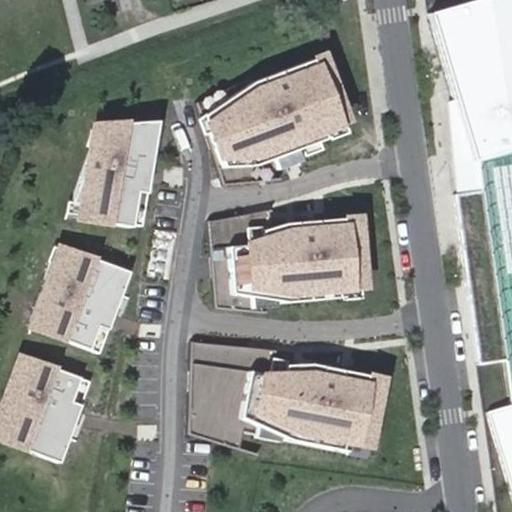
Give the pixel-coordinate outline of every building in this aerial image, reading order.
[(484,415),(511,498),(511,0),(456,0),(427,9),(470,157),(475,156),(507,407),(484,415)] [(343,132),(340,123),(345,121),(320,56),(246,80),(246,78),(193,104),(221,187),(268,183),(260,159),(343,132)] [(142,212),(154,122),(101,126),(94,149),(86,149),(68,203),(88,209),(84,221),(128,229),(131,211),(142,212)] [(94,149),(101,126),(93,126),(86,149),(94,149)] [(84,221),(88,209),(68,203),(66,215),(84,221)] [(140,229),(142,212),(131,211),(128,229),(140,229)] [(361,304),(356,225),(269,227),(268,214),(211,220),(220,320),(259,318),(259,310),(361,304)] [(61,269),(65,248),(51,243),(46,264),(61,269)] [(97,355),(127,273),(65,248),(61,269),(46,264),(38,293),(50,297),(37,334),(97,355)] [(37,334),(50,297),(38,293),(29,331),(37,334)] [(364,457),(379,379),(275,357),(277,351),(188,342),(185,435),(238,452),(242,435),(364,457)] [(17,397),(31,359),(21,357),(4,392),(17,397)] [(0,442),(57,464),(88,382),(31,359),(17,397),(4,392),(0,399),(0,423),(1,424),(0,426),(0,442)] [(218,473),(216,503),(240,504),(242,475),(218,473)]
